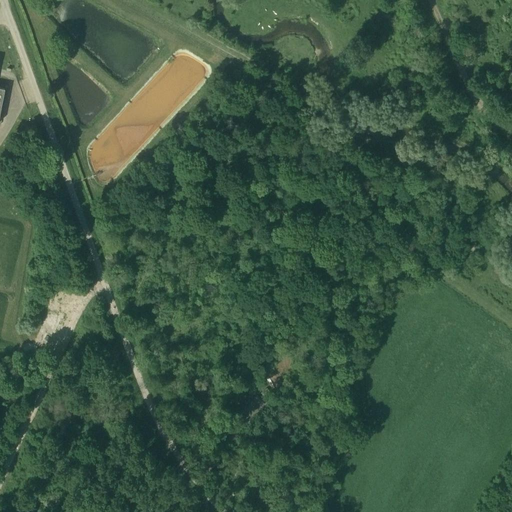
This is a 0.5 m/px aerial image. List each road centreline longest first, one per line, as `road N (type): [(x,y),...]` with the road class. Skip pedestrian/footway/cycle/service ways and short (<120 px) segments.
road 1 (unclassified): [(224,511),(192,477),(138,377),(1,0)]
road 2 (track): [(511,132),(483,111),(434,0)]
